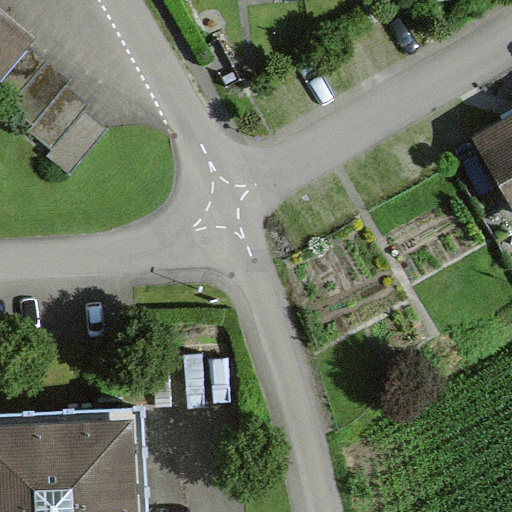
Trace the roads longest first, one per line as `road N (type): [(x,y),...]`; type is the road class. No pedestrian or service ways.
road 1 (residential): [(229,206),(511,44)]
road 2 (unclassified): [(229,206),(327,511)]
road 3 (residential): [(0,260),(130,252),(186,235),(229,206)]
road 4 (unclassified): [(115,0),(229,206)]
